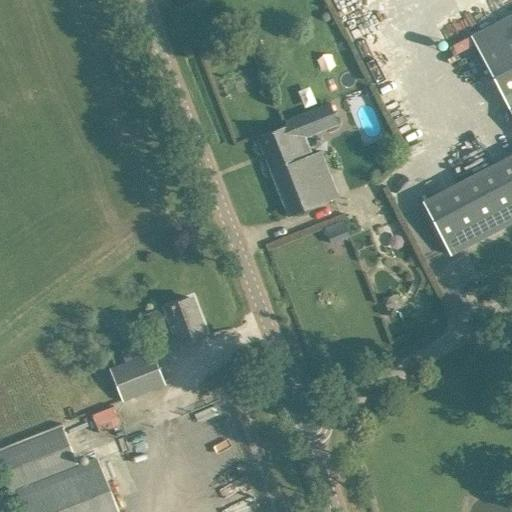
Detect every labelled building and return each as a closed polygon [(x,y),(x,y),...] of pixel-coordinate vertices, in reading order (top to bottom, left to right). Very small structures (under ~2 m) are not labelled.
[(511,114),(511,154),(422,202),(447,249),(450,255),(511,222),(511,14),(471,36),(508,108),(511,114)] [(270,168),(289,216),(326,202),(320,187),(334,182),(326,162),(312,168),(307,154),(270,168)] [(343,221),(324,228),(330,245),(349,237),(343,221)] [(406,290),(380,298),(384,313),(411,305),(406,290)] [(165,308),(145,315),(150,331),(171,323),(178,342),(204,332),(191,297),(165,307),(165,308)] [(109,369),(122,401),(165,384),(152,352),(109,369)] [(62,425),(0,449),(0,471),(9,493),(18,490),(26,511),(120,511),(116,501),(99,458),(77,466),(62,425)]
